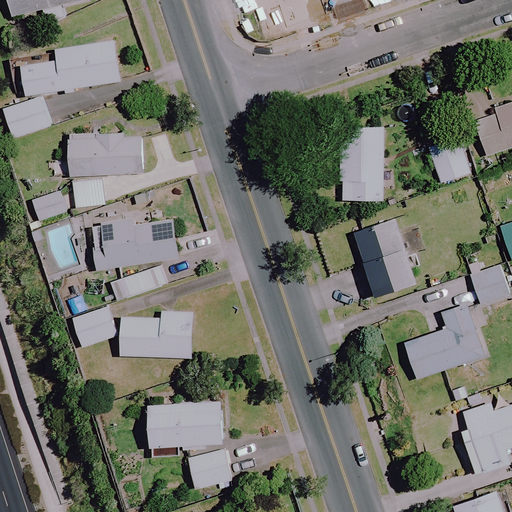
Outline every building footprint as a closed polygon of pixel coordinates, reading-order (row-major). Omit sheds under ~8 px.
[(86,1),(85,0),(9,0),(14,18),(43,11),(46,26),(66,20),(63,7),(86,1)] [(263,0),(276,17),(293,3),(296,7),(305,0),(263,0)] [(122,82),(116,42),(58,50),(59,60),(12,67),(17,98),(122,82)] [(52,127),(43,97),(6,109),(15,139),(52,127)] [(511,148),(511,101),(473,114),(487,157),(511,148)] [(383,202),(386,129),(347,128),(345,201),(383,202)] [(145,174),(144,134),(70,136),(72,177),(145,174)] [(471,175),(461,141),(430,151),(440,184),(471,175)] [(68,213),(61,192),(34,201),(41,222),(68,213)] [(418,284),(397,220),(356,233),(376,297),(418,284)] [(174,221),(131,228),(130,221),(92,228),(98,271),(180,258),(174,221)] [(511,261),(511,227),(502,230),(511,261)] [(511,296),(501,263),(470,272),(480,306),(511,296)] [(168,286),(161,265),(111,282),(118,302),(168,286)] [(484,357),(467,305),(443,312),(449,329),(406,343),(418,379),(484,357)] [(108,310),(75,322),(84,348),(118,336),(108,310)] [(123,319),(121,356),(193,359),(195,314),(162,312),(162,321),(123,319)] [(511,447),(511,405),(493,411),(491,404),(464,412),(484,473),(511,464),(507,449),(511,447)] [(225,443),(223,405),(152,409),(154,447),(225,443)] [(232,480),(226,452),(189,460),(196,488),(232,480)] [(505,511),(497,490),(454,506),(455,511),(505,511)]
